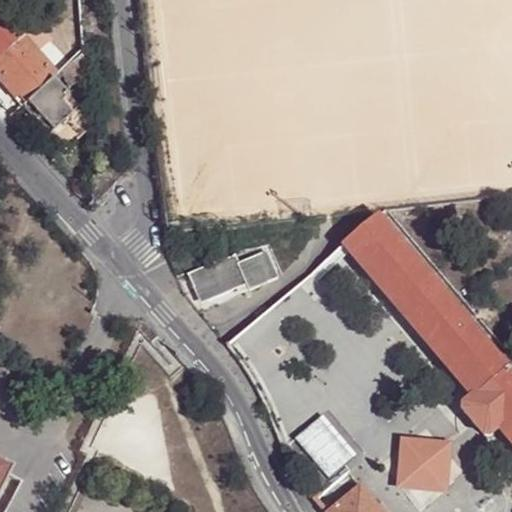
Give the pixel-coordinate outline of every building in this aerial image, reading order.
[(0,13),(0,44),(15,30),(0,13)] [(80,26),(79,19),(68,19),(68,27),(71,26),(80,26)] [(81,53),(80,26),(71,26),(71,32),(67,32),(69,53),(81,53)] [(0,44),(0,60),(22,40),(24,39),(15,30),(0,44)] [(0,60),(0,76),(0,77),(0,85),(13,100),(18,95),(48,68),(22,40),(0,60)] [(84,79),(82,54),(61,73),(67,91),(77,86),(84,79)] [(18,95),(26,105),(52,81),(57,76),(48,68),(18,95)] [(26,105),(22,108),(48,136),(77,109),(52,81),(26,105)] [(86,134),(84,105),(77,110),(77,109),(48,136),(63,154),(86,134)] [(505,369),(377,216),(347,242),(475,394),(505,369)] [(475,394),(347,242),(341,247),(343,249),(347,254),(471,400),(475,394)] [(274,281),(262,254),(237,266),(233,256),(187,277),(193,291),(198,288),(204,303),(243,287),(246,293),(274,281)] [(497,429),(501,425),(511,416),(511,376),(506,370),(505,369),(475,394),(471,400),(463,406),(462,412),(472,424),(483,437),(489,436),(497,429)] [(511,416),(501,425),(511,437),(511,416)] [(321,425),(288,451),(319,489),(351,462),(321,425)] [(497,429),(511,447),(511,437),(501,425),(497,429)] [(401,436),(400,486),(421,509),(446,488),(448,438),(401,436)] [(0,491),(6,480),(9,474),(9,472),(0,467),(0,491)] [(381,511),(377,506),(361,488),(344,502),(333,511),(331,511),(381,511)]
